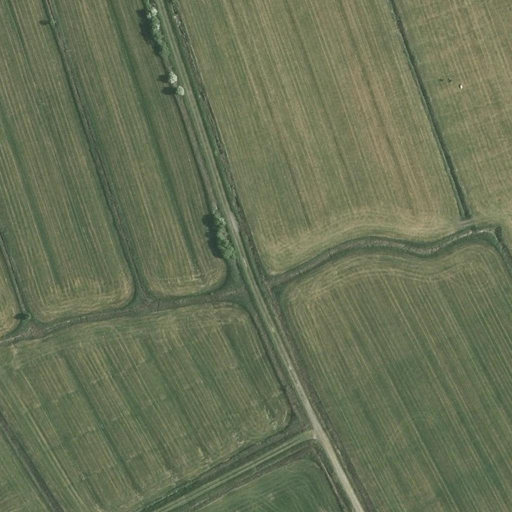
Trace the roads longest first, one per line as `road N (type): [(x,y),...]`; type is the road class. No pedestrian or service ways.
road 1 (track): [(162,0),(241,256),(359,511)]
road 2 (track): [(320,433),(174,511)]
